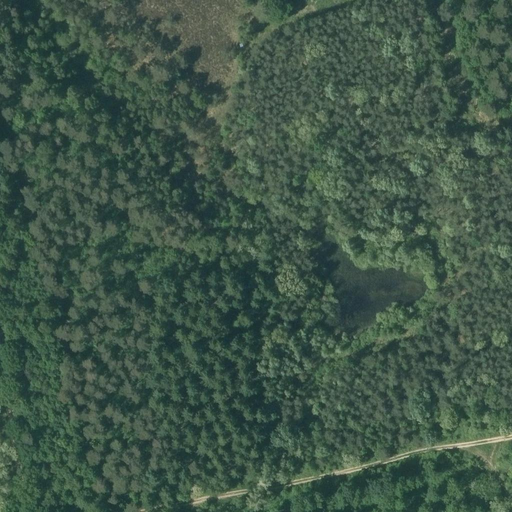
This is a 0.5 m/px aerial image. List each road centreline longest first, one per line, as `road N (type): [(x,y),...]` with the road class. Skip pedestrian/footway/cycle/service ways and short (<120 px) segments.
road 1 (track): [(161,511),(511,435)]
road 2 (track): [(26,511),(0,342)]
